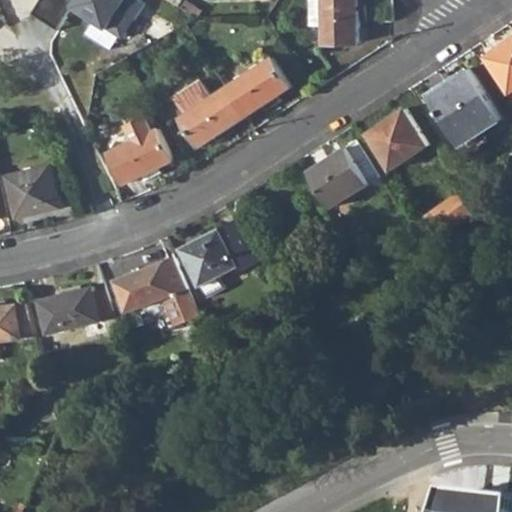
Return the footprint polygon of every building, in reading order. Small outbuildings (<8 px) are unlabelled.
[(41,0),(34,13),(62,30),(76,6),(126,35),(146,2),(142,0),(41,0)] [(185,0),(182,5),(190,11),(195,3),(190,0),(185,0)] [(363,42),(361,0),(313,0),(314,24),(326,24),(327,43),(363,42)] [(201,17),(206,9),(195,3),(190,11),(201,17)] [(511,40),(489,56),(511,89),(511,40)] [(250,65),(253,71),(274,57),(271,52),(250,65)] [(279,96),(295,86),(276,56),(274,57),(253,71),(230,86),(250,115),(262,107),(279,96)] [(464,145),(505,118),(472,67),(431,94),(464,145)] [(161,108),(174,101),(158,73),(145,80),(161,108)] [(250,115),(230,86),(215,96),(204,79),(179,96),(190,113),(185,116),(204,146),(216,137),(233,126),(250,115)] [(262,107),(265,112),(282,101),(279,96),(262,107)] [(395,168),(433,143),(409,108),(372,133),(395,168)] [(135,134),(138,140),(157,130),(154,125),(135,134)] [(216,137),(220,143),(236,131),(233,126),(216,137)] [(165,165),(178,159),(163,127),(157,130),(138,140),(113,151),(128,182),(146,174),(165,165)] [(336,206),(374,182),(351,146),(313,170),(336,206)] [(21,216),(64,205),(54,164),(11,174),(21,216)] [(146,174),(149,180),(167,171),(165,165),(146,174)] [(452,199),(466,221),(478,213),(464,191),(452,199)] [(443,236),(466,221),(452,199),(428,215),(443,236)] [(242,218),(185,247),(193,261),(204,283),(205,285),(210,296),(227,287),(221,276),(243,265),(246,269),(267,259),(242,218)] [(118,279),(130,312),(165,298),(176,326),(203,315),(192,289),(183,266),(178,255),(170,259),(118,279)] [(183,266),(192,289),(204,283),(193,261),(183,266)] [(105,320),(97,290),(96,285),(42,299),(51,333),(105,320)] [(97,290),(105,320),(119,316),(108,286),(97,290)] [(0,340),(25,337),(20,303),(0,305),(0,340)] [(511,511),(511,501),(449,495),(443,511),(511,511)]
